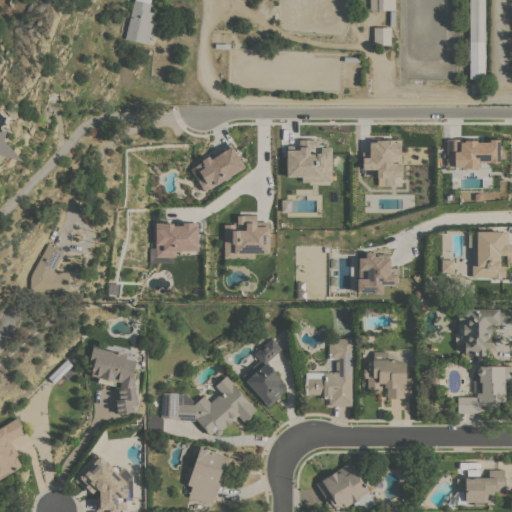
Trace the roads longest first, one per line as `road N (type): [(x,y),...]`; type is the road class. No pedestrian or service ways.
road 1 (residential): [(511,110),(188,110)]
road 2 (residential): [(511,435),(344,434),(284,443)]
